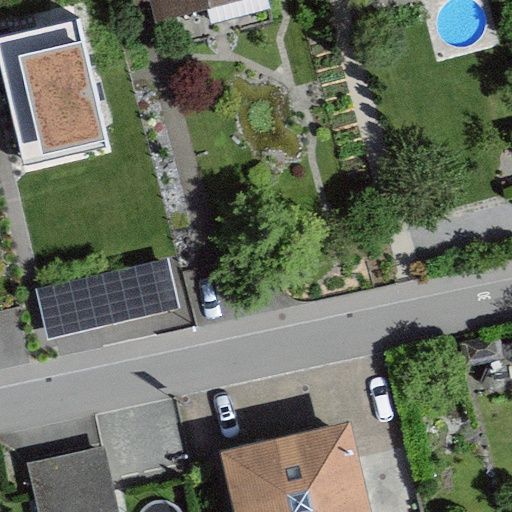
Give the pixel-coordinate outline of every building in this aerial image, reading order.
[(0,0),(0,12),(1,13),(18,0),(0,0)] [(151,0),(157,24),(258,0),(151,0)] [(85,29),(0,49),(0,133),(4,148),(108,123),(85,29)] [(167,260),(41,282),(49,328),(176,306),(167,260)] [(227,464),(237,511),(359,511),(343,438),(227,464)] [(120,511),(106,459),(30,479),(38,511),(120,511)]
